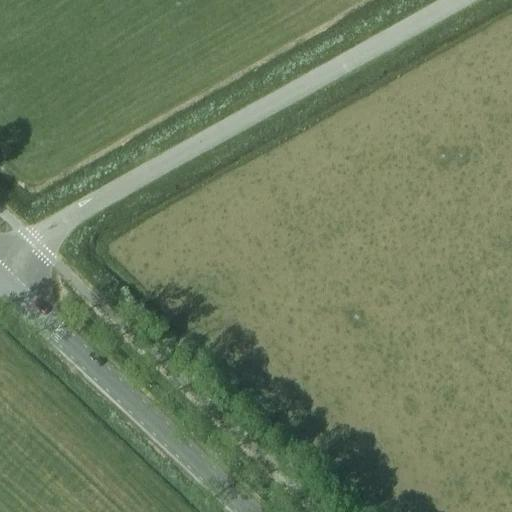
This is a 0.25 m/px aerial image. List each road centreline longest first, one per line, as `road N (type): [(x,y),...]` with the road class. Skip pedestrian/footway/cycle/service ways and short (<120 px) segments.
road 1 (unclassified): [(0,269),(33,241),(457,0)]
road 2 (secondary): [(250,511),(0,281)]
